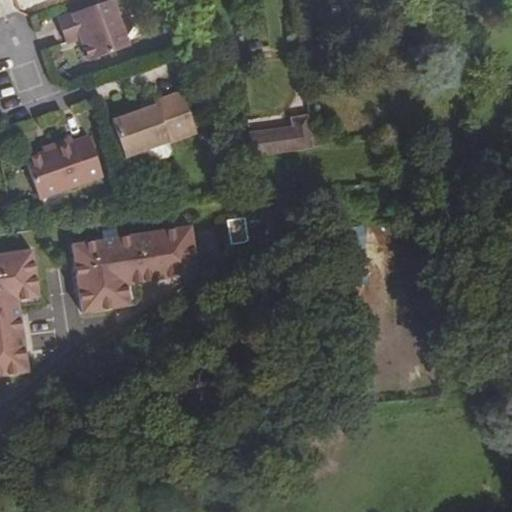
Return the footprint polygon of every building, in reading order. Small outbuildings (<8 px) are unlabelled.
[(107,4),(98,7),(57,22),(66,47),(80,42),(88,64),(128,49),(110,3),(107,4)] [(193,128),(182,101),(179,94),(153,104),(154,107),(142,111),(111,123),(124,160),(128,158),(165,144),(195,132),(193,128)] [(182,101),(193,128),(203,124),(193,97),(182,101)] [(295,128),(298,152),(313,150),(309,117),(294,119),(295,128)] [(298,152),(295,128),(248,134),(249,141),(289,137),(291,153),(298,152)] [(50,148),(23,157),(37,196),(100,173),(85,136),(70,142),(68,136),(49,143),(50,148)] [(251,159),(291,153),(289,137),(249,141),(251,159)] [(165,144),(128,158),(133,174),(143,178),(167,168),(171,160),(165,144)] [(7,214),(0,214),(0,231),(10,230),(7,214)] [(191,227),(71,244),(80,316),(134,308),(131,287),(200,278),(191,227)] [(32,251),(0,256),(0,379),(28,375),(19,304),(40,301),(32,251)]
